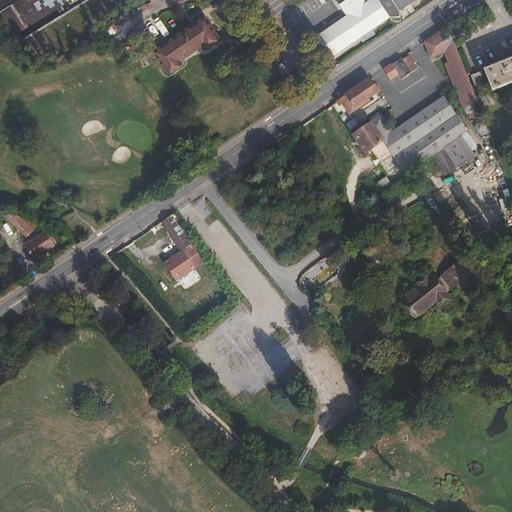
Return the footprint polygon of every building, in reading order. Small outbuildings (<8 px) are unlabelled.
[(0,0),(0,16),(6,26),(12,36),(66,3),(64,0),(0,0)] [(378,0),(366,0),(349,13),(316,35),(331,57),(390,17),(390,16),(378,0)] [(378,0),(390,16),(400,17),(400,10),(415,0),(378,0)] [(204,15),(152,50),(168,73),(182,63),(180,61),(204,44),(206,47),(219,38),(204,15)] [(476,97),(447,27),(425,42),(431,57),(445,52),(449,63),(446,64),(463,109),(464,109),(468,115),(480,108),(476,97)] [(403,60),(401,58),(388,67),(384,70),(391,79),(398,74),(401,79),(412,72),(417,68),(411,62),(415,59),(411,53),(403,60)] [(511,58),(484,70),(492,92),(511,83),(511,58)] [(481,72),(471,76),(475,86),(485,82),(481,72)] [(378,91),(370,80),(337,102),(339,106),(343,103),(350,114),(370,100),(368,98),(378,91)] [(484,94),(476,97),(480,108),(482,114),(490,110),(484,94)] [(405,174),(407,172),(433,155),(446,174),(455,168),(457,169),(475,157),(471,150),(477,146),(467,131),(444,97),(393,132),(381,115),(371,122),(371,123),(384,141),(405,173),(405,174)] [(484,120),(476,123),(479,130),(481,136),(489,133),(484,120)] [(362,122),(354,128),(357,133),(365,127),(362,122)] [(365,127),(357,133),(353,136),(365,154),(384,141),(371,123),(365,127)] [(386,177),(378,183),(385,192),(387,195),(395,189),(386,177)] [(17,211),(9,220),(27,237),(29,235),(38,225),(26,214),(24,217),(17,211)] [(206,261),(175,213),(161,222),(180,252),(164,264),(176,282),(179,279),(187,274),(206,261)] [(47,229),(25,245),(34,258),(54,245),(47,234),(49,233),(47,229)] [(481,262),(487,259),(482,249),(474,253),(478,263),(481,262)] [(450,267),(442,274),(452,287),(474,269),(463,256),(450,267)] [(15,274),(5,281),(7,285),(18,278),(15,274)] [(190,278),(187,274),(179,279),(182,283),(190,278)] [(436,300),(439,304),(448,297),(430,275),(428,277),(427,276),(416,285),(417,286),(402,298),(416,316),(429,306),(436,300)] [(432,310),(439,304),(436,300),(429,306),(432,310)]
